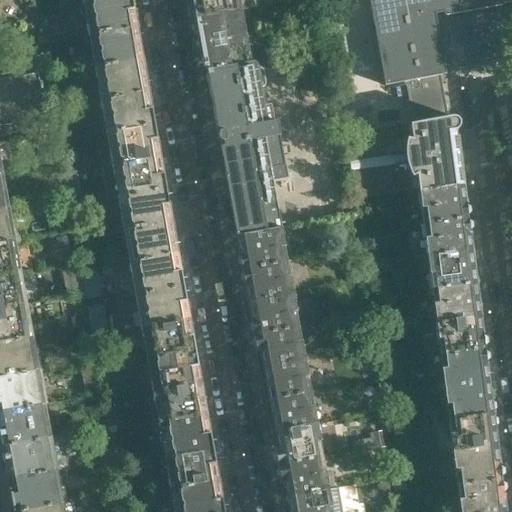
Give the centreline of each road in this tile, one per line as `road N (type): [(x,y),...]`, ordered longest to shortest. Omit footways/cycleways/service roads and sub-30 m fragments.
road 1 (residential): [(159,0),(252,511)]
road 2 (residential): [(511,343),(474,78),(511,72)]
